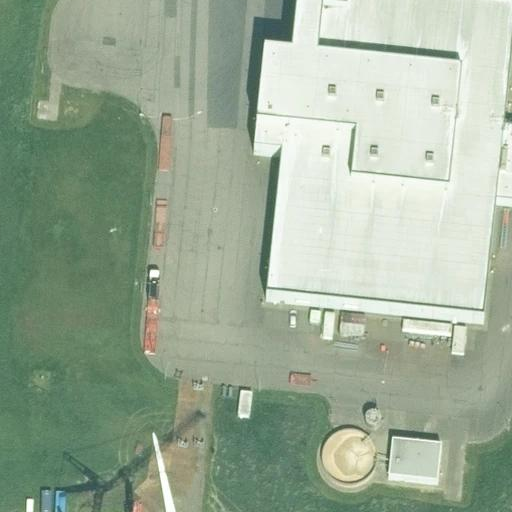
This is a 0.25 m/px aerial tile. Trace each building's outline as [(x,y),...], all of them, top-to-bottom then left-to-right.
[(511,48),(511,14),(374,0),(297,0),(290,64),(263,61),(253,158),(280,161),(265,305),(483,328),(495,208),(511,210),(511,135),(503,134),(511,48)] [(368,364),(368,322),(343,322),(343,364),(368,364)] [(471,332),(406,326),(402,376),(452,381),(454,358),(469,359),(471,332)] [(364,425),(364,426),(364,427),(365,427),(365,428),(365,429),(366,429),(366,430),(367,430),(367,431),(368,431),(368,432),(369,432),(370,432),(370,433),(371,433),(372,433),(373,433),(374,433),(374,432),(375,432),(376,432),(377,431),(378,431),(378,430),(379,430),(379,429),(379,428),(380,428),(380,427),(380,426),(380,425),(380,424),(380,423),(380,422),(379,422),(379,421),(379,420),(378,420),(378,419),(377,419),(377,418),(376,418),(375,417),(374,417),(373,417),(372,417),(371,417),(370,417),(369,417),(369,418),(368,418),(367,418),(367,419),(366,419),(366,420),(365,421),(365,422),(365,423),(364,423),(364,424),(364,425)] [(361,438),(351,435),(341,436),(332,440),(325,448),(322,457),(322,468),(325,477),(332,485),(341,489),(352,490),(361,487),(370,481),(375,472),(377,462),(375,452),(370,444),(361,438)] [(441,451),(392,446),(388,483),(437,488),(441,451)]
